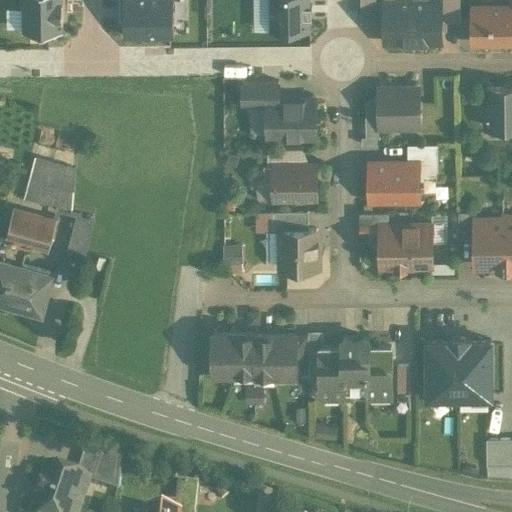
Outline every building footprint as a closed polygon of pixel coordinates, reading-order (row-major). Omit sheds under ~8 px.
[(22,0),(22,29),(64,28),(63,0),(22,0)] [(123,0),(124,34),(174,34),(173,0),(123,0)] [(269,0),(270,29),(310,28),(309,0),(269,0)] [(384,0),(385,39),(402,39),(402,41),(413,41),(412,0),(384,0)] [(412,0),(413,41),(423,41),(423,39),(441,39),(440,0),(412,0)] [(511,4),(472,4),(472,39),(472,41),(474,41),(511,40),(511,41),(511,40),(511,4)] [(278,78),(243,79),(243,102),(267,102),(267,96),(278,96),(278,78)] [(511,84),(485,85),(485,97),(475,97),(475,113),(485,113),(486,124),(511,124),(511,84)] [(419,85),(378,85),(378,90),(378,124),(419,123),(419,85)] [(378,90),(365,99),(365,130),(378,130),(378,124),(378,90)] [(278,96),(267,96),(267,102),(267,134),(315,134),(315,96),(278,96)] [(437,141),(407,142),(407,159),(418,159),(418,169),(437,169),(437,141)] [(75,166),(35,155),(24,195),(58,205),(58,206),(71,210),(71,208),(75,166)] [(407,159),(370,160),(370,197),(418,197),(418,169),(418,159),(407,159)] [(316,162),(273,162),(273,196),(316,196),(316,162)] [(56,217),(13,205),(5,235),(27,241),(48,248),(56,217)] [(308,208),(272,208),(272,229),(281,228),(281,227),(308,227),(308,208)] [(475,209),(458,209),(458,236),(474,236),(474,219),(475,219),(475,209)] [(490,215),(490,218),(475,219),(474,219),(474,236),(474,261),(502,260),(503,265),(511,264),(511,212),(502,212),(502,214),(490,215)] [(92,218),(77,214),(74,227),(89,231),(92,218)] [(431,221),(380,221),(380,265),(412,265),(412,263),(431,263),(431,221)] [(308,227),(281,227),(281,228),(282,266),(317,265),(316,227),(308,227)] [(27,241),(7,236),(2,256),(21,261),(27,241)] [(2,256),(0,255),(0,296),(41,308),(51,269),(50,269),(50,270),(21,261),(2,256)] [(259,310),(249,310),(249,319),(259,319),(259,310)] [(296,355),(296,330),(255,331),(255,328),(254,329),(254,370),(296,370),(296,368),(296,355)] [(254,329),(212,329),(213,354),(213,367),(213,369),(253,368),(254,371),(254,370),(254,329)] [(369,335),(342,336),(342,344),(320,344),(320,362),(320,375),(320,390),(391,389),(391,343),(369,343),(369,335)] [(489,338),(469,338),(469,337),(469,335),(467,335),(451,335),(449,335),(449,337),(449,338),(429,338),(427,338),(427,340),(428,392),(427,393),(427,394),(429,395),(429,394),(490,394),(492,394),(492,392),(491,340),(491,339),(491,338),(489,338)] [(213,354),(199,354),(199,367),(213,367),(213,354)] [(308,368),(308,355),(296,355),(296,368),(308,368)] [(320,362),(309,362),(309,375),(320,375),(320,362)] [(409,362),(397,362),(397,397),(409,397),(409,362)] [(262,385),(247,385),(247,399),(262,399),(262,385)] [(511,435),(486,436),(487,462),(511,461),(511,435)] [(120,460),(85,448),(76,478),(88,482),(88,483),(116,492),(120,460)] [(76,478),(47,468),(41,485),(40,485),(35,499),(37,499),(32,511),(77,511),(88,483),(88,482),(76,478)] [(194,511),(198,484),(177,482),(174,511),(194,511)]
